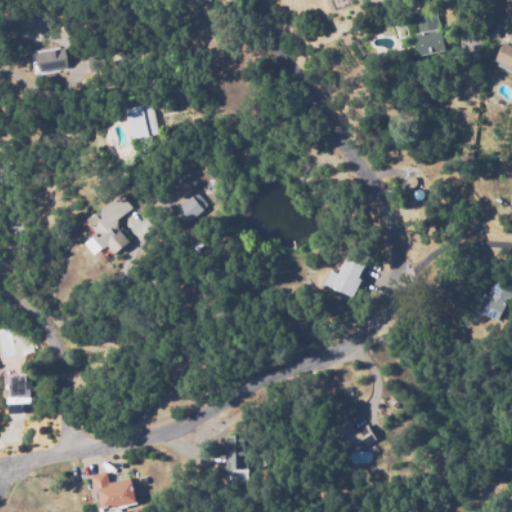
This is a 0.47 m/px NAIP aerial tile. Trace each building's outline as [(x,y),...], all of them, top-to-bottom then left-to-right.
[(416,58),(411,35),(419,34),(415,13),(437,8),(446,52),(416,58)] [(498,37),(490,35),(495,22),(502,25),(498,37)] [(511,74),(498,68),(500,63),(496,61),(504,42),(506,43),(509,38),(506,36),(511,23),(511,74)] [(40,72),(37,52),(64,48),(67,68),(40,72)] [(131,141),(124,109),(150,103),(158,134),(131,141)] [(416,187),(417,187),(418,188),(419,188),(419,189),(420,189),(421,190),(421,191),(421,192),(421,193),(421,194),(421,195),(421,196),(420,197),(420,198),(419,199),(418,199),(417,200),(416,200),(415,199),(414,199),(413,198),(413,197),(412,197),(412,196),(412,195),(412,193),(412,192),(412,191),(412,190),(413,189),(414,188),(415,188),(415,187),(416,187)] [(115,254),(108,246),(103,250),(93,237),(97,234),(87,219),(122,192),(133,208),(118,219),(119,227),(130,242),(115,254)] [(182,227),(171,212),(197,192),(209,207),(182,227)] [(353,297),(324,283),(330,270),(337,273),(345,256),(364,265),(359,277),(361,279),(353,297)] [(497,320),(472,309),(481,290),(488,294),(498,273),(511,279),(511,294),(509,301),(507,299),(497,320)] [(205,306),(186,298),(195,275),(215,283),(205,306)] [(10,412),(9,398),(2,398),(1,377),(29,375),(29,380),(37,379),(39,406),(27,407),(28,411),(10,412)] [(341,451),(323,421),(343,409),(356,431),(367,424),(376,439),(362,448),(358,441),(341,451)] [(224,469),(223,434),(247,433),(247,468),(224,469)] [(101,508),(98,489),(93,490),(90,474),(107,471),(109,482),(132,478),(136,501),(101,508)]
